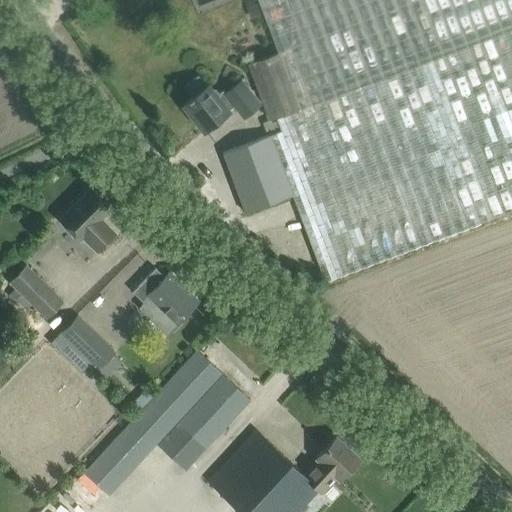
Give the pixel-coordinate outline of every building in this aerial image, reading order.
[(192,13),(221,6),(219,0),(201,0),(189,3),(192,13)] [(279,131),(222,152),(245,212),(292,195),(325,283),(511,212),(511,0),(259,0),(279,54),(250,64),(270,120),(274,118),(279,131)] [(261,14),(257,2),(246,6),(251,18),(261,14)] [(199,73),(185,85),(193,94),(188,98),(188,99),(183,103),(204,130),(234,106),(242,117),(259,104),(241,80),(218,98),(199,73)] [(82,238),(96,252),(115,233),(101,219),(111,209),(90,188),(59,219),(80,240),(82,238)] [(286,217),(273,220),(276,240),(290,238),(286,217)] [(46,318),(63,299),(24,263),(8,282),(46,318)] [(197,300),(168,272),(165,277),(155,267),(132,292),(144,303),(149,298),(175,324),(197,300)] [(97,367),(112,349),(76,314),(60,331),(97,367)] [(140,413),(83,472),(106,493),(221,373),(199,352),(148,405),(140,413)] [(167,436),(159,445),(184,468),(192,460),(249,400),(224,376),(167,436)] [(139,396),(131,404),(140,413),(148,405),(139,396)] [(306,476),(256,430),(209,480),(242,511),(292,511),(325,478),(333,486),(359,458),(336,436),(315,458),(320,462),(306,476)]
